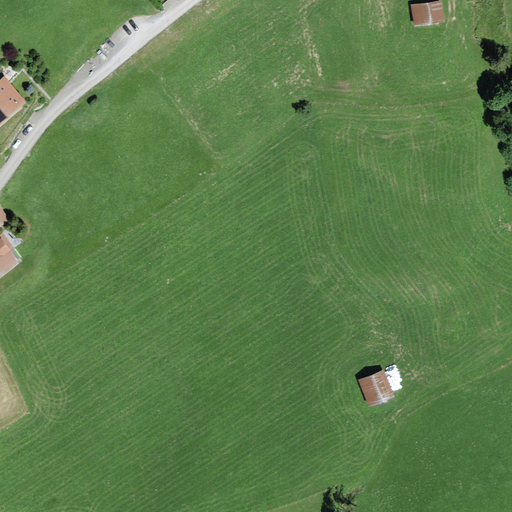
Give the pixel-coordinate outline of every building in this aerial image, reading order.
[(442,3),(409,8),(412,31),(445,26),(442,3)] [(0,133),(33,104),(4,72),(0,75),(0,133)] [(0,223),(9,217),(0,204),(0,223)] [(0,276),(21,262),(0,233),(0,276)] [(385,368),(359,378),(372,411),(398,401),(385,368)]
